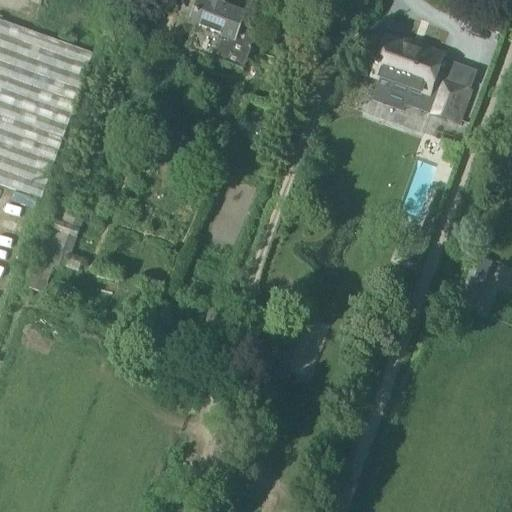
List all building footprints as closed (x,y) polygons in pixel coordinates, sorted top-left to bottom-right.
[(188,60),(204,67),(208,59),(243,73),(258,35),(242,29),(246,16),(204,0),(198,0),(188,27),(193,29),(191,36),(186,48),(190,49),(189,52),(191,53),(188,60)] [(0,22),(0,186),(42,202),(94,56),(0,22)] [(271,34),(260,64),(262,69),(270,72),(274,70),(285,38),(271,34)] [(415,105),(431,111),(429,117),(458,127),(470,94),(442,84),(441,88),(433,86),(443,57),(405,43),(404,48),(386,42),(372,80),(418,96),(415,105)] [(138,59),(129,82),(154,92),(163,68),(138,59)] [(194,139),(161,127),(151,159),(184,170),(194,139)] [(65,196),(45,253),(71,261),(89,203),(65,196)] [(474,258),(458,303),(475,309),(491,265),(474,258)]
